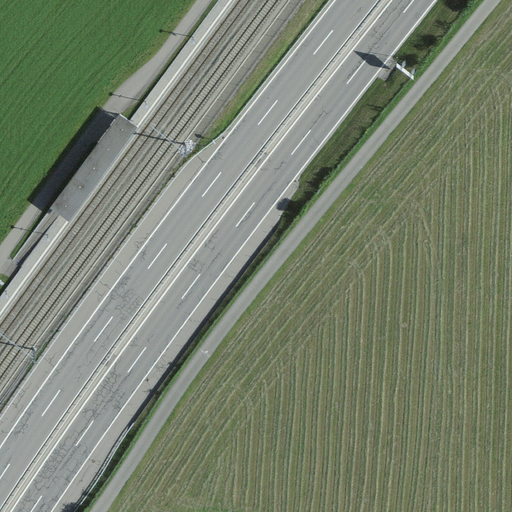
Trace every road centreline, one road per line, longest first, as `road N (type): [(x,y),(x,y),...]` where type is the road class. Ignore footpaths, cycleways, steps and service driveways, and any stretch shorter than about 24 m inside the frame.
road 1 (motorway): [(31,511),(197,277),(413,0)]
road 2 (motorway): [(356,0),(162,248),(0,477)]
